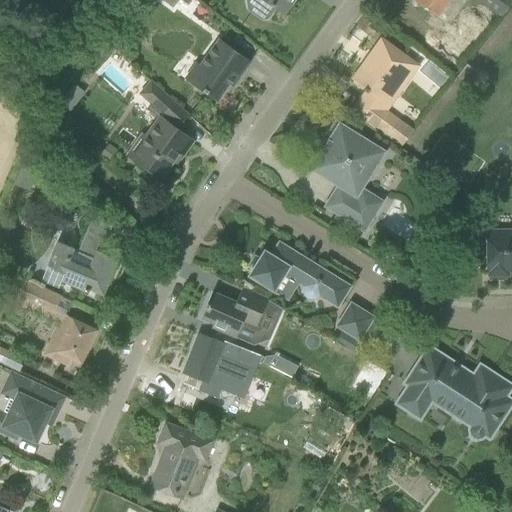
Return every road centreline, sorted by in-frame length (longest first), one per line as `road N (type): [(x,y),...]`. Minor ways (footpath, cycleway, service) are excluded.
road 1 (residential): [(70,511),(180,255),(219,184)]
road 2 (residential): [(511,323),(447,319),(219,184)]
road 3 (track): [(180,255),(0,72)]
road 4 (residential): [(219,184),(354,0)]
